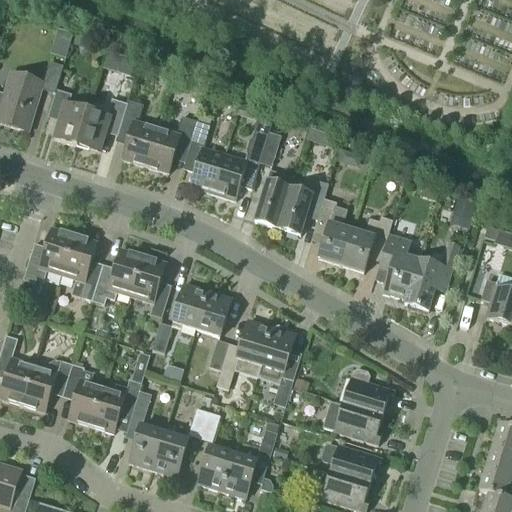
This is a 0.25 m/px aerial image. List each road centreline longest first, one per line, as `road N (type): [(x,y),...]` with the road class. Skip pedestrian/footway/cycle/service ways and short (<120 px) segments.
road 1 (residential): [(454,383),(198,234),(41,181)]
road 2 (residential): [(157,511),(0,433)]
road 3 (residential): [(0,309),(41,181)]
road 4 (residential): [(418,511),(454,383)]
